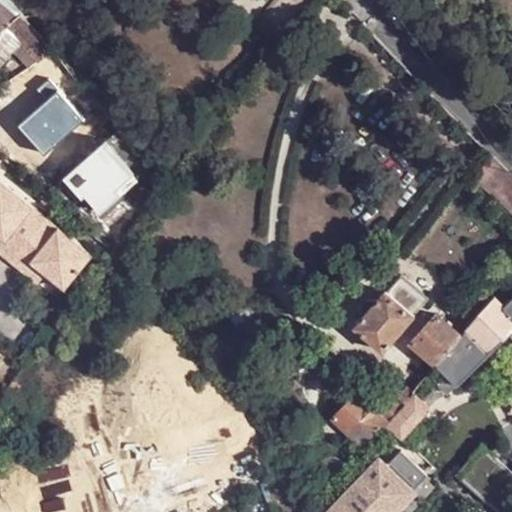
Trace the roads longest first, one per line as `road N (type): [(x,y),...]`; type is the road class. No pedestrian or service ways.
road 1 (primary): [(511,46),(84,511)]
road 2 (unclassified): [(376,0),(398,46),(511,156)]
